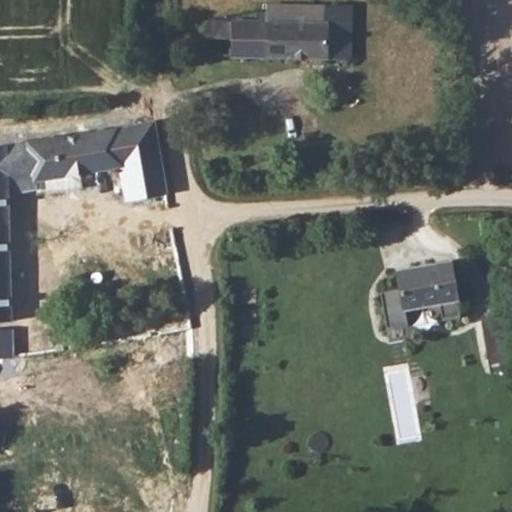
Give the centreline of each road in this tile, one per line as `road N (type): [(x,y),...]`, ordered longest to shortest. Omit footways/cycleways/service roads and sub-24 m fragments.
road 1 (unclassified): [(511,199),(190,212)]
road 2 (track): [(190,212),(210,418),(199,511)]
road 3 (track): [(190,212),(178,120),(157,97),(152,0)]
